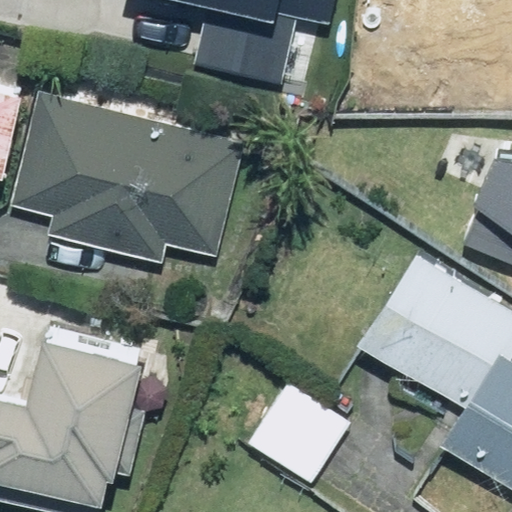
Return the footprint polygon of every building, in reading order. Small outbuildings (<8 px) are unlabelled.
[(339,0),(206,0),(196,63),(312,83),(323,19),(335,22),(339,0)] [(0,173),(1,173),(18,91),(0,87),(0,173)] [(29,184),(23,208),(51,215),(46,233),(163,261),(167,244),(217,255),(245,139),(51,93),(46,114),(53,116),(36,186),(29,184)] [(494,140),(467,196),(479,202),(462,236),(511,259),(511,133),(506,145),(494,140)] [(511,511),(511,306),(416,243),(357,332),(461,401),(438,435),(511,484),(511,511)] [(0,387),(0,498),(86,511),(95,511),(102,470),(113,472),(121,419),(128,420),(139,349),(34,333),(25,391),(0,387)] [(310,481),(348,419),(258,364),(220,425),(310,481)]
